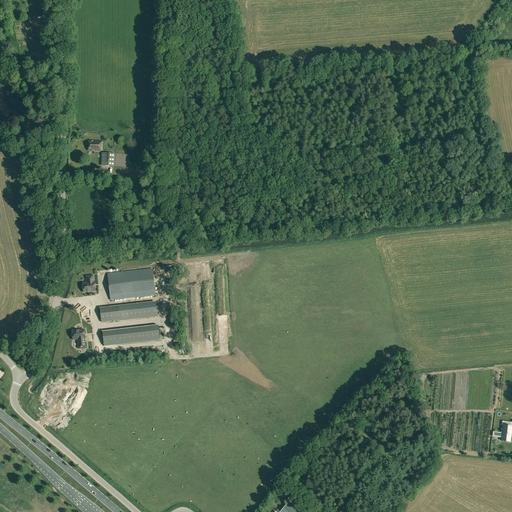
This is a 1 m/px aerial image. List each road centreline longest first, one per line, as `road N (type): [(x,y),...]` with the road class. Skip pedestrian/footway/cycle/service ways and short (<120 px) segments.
road 1 (unclassified): [(20,376),(37,363),(62,250),(63,0)]
road 2 (unclassified): [(20,376),(16,408),(135,511)]
road 3 (primary): [(118,511),(0,413)]
road 4 (primary): [(0,428),(93,511)]
